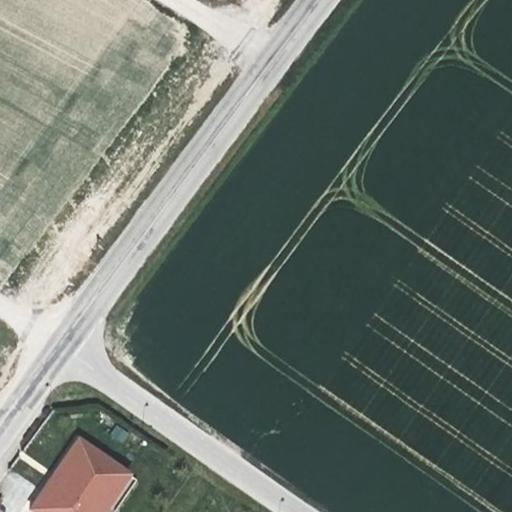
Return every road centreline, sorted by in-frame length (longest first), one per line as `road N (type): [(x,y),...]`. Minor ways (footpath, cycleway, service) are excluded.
road 1 (tertiary): [(56,343),(311,0)]
road 2 (residential): [(303,511),(56,343)]
